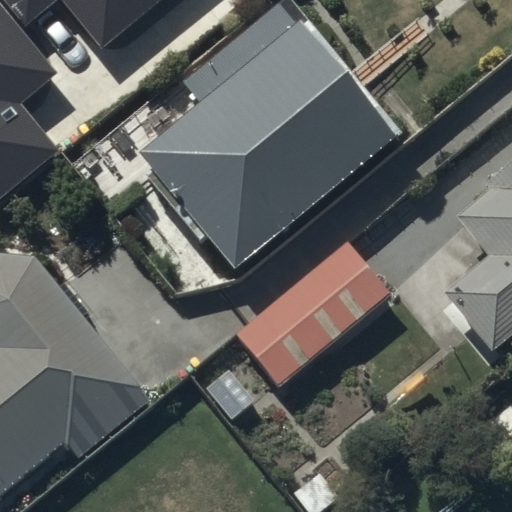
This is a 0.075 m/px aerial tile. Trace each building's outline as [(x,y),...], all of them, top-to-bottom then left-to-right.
[(81,58),(155,0),(0,0),(0,23),(9,35),(43,9),(81,58)] [(197,121),(137,167),(151,184),(146,188),(199,254),(203,251),(233,286),(396,148),(288,12),(179,98),(197,121)] [(0,197),(37,165),(0,123),(0,119),(43,82),(0,33),(0,197)] [(493,363),(511,347),(511,175),(486,197),(490,202),(455,231),(489,271),(446,307),(493,363)] [(348,253),(234,343),(278,398),(391,307),(348,253)] [(147,412),(32,267),(0,265),(0,506),(69,453),(79,466),(147,412)] [(511,450),(511,408),(492,425),(511,450)]
